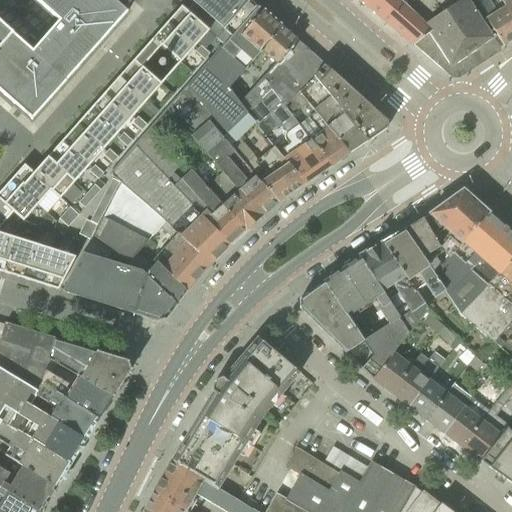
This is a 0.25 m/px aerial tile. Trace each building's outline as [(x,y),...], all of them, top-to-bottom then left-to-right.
[(35,0),(59,21),(32,52),(0,23),(0,90),(22,111),(32,120),(40,110),(127,12),(113,0),(35,0)] [(232,35),(237,30),(241,34),(262,10),(258,6),(250,0),(192,0),(197,4),(206,12),(205,12),(207,14),(208,14),(225,29),(231,35),(232,34),(232,35)] [(433,22),(451,11),(466,1),(467,0),(361,0),(413,45),(433,22)] [(471,0),(502,47),(511,40),(511,16),(501,0),(471,0)] [(511,0),(501,0),(511,16),(511,0)] [(413,45),(442,70),(452,75),(461,74),(499,49),(466,1),(451,11),(433,22),(413,45)] [(261,51),(282,27),(262,10),(241,34),(237,30),(232,35),(231,36),(224,45),(188,86),(189,88),(228,133),(248,113),(239,102),(228,89),(249,65),(248,65),(261,51)] [(194,48),(209,32),(189,15),(175,31),(194,48)] [(276,64),(297,41),(282,27),(261,51),(248,65),(249,65),(257,71),(268,59),(276,64)] [(180,64),(194,48),(175,31),(161,47),(180,64)] [(217,40),(224,45),(231,36),(225,31),(217,40)] [(284,107),(298,92),(313,76),(323,65),(300,44),(297,41),(276,64),(239,102),(248,113),(271,91),(284,107)] [(204,60),(209,54),(201,46),(195,53),(204,60)] [(157,65),(161,67),(164,65),(166,62),(164,59),(161,57),(158,58),(156,62),(157,65)] [(387,122),(323,65),(313,76),(367,142),(369,141),(369,140),(387,128),(387,122)] [(142,68),(127,85),(146,102),(161,85),(142,68)] [(367,142),(313,76),(298,92),(307,103),(316,114),(317,114),(349,154),(367,142)] [(127,85),(113,101),(132,118),(146,102),(127,85)] [(189,136),(221,173),(223,171),(240,191),(264,215),(279,203),(223,138),(228,133),(189,88),(168,112),(189,136)] [(291,116),(284,107),(271,91),(248,113),(255,123),(254,124),(273,147),(274,146),(278,152),(277,153),(303,185),(331,167),(310,142),(302,133),(291,116)] [(284,107),(291,116),(307,103),(298,92),(284,107)] [(113,101),(98,117),(118,134),(132,118),(113,101)] [(159,112),(150,104),(147,107),(156,115),(159,112)] [(284,198),(303,185),(277,153),(278,152),(274,146),(273,147),(257,159),(238,139),(254,124),(255,123),(248,113),(228,133),(223,138),(279,203),(284,198)] [(331,167),(349,154),(317,114),(316,114),(309,119),(320,135),(310,142),(331,167)] [(103,151),(118,134),(98,117),(84,133),(103,151)] [(138,118),(132,124),(141,132),(147,126),(138,118)] [(103,151),(84,133),(70,150),(89,167),(103,151)] [(118,141),(127,148),(132,142),(124,134),(118,141)] [(174,187),(173,188),(166,180),(167,179),(137,147),(112,175),(123,184),(166,221),(213,263),(230,246),(174,187)] [(74,183),(89,167),(70,150),(55,166),(74,183)] [(112,164),(118,158),(109,150),(104,157),(112,164)] [(10,181),(37,206),(51,191),(41,182),(23,166),(10,181)] [(60,199),(74,183),(55,166),(41,182),(51,191),(60,199)] [(98,181),(104,174),(95,167),(89,173),(98,181)] [(206,187),(191,171),(174,187),(230,246),(249,229),(208,187),(207,186),(206,187)] [(221,173),(213,180),(207,186),(208,187),(249,229),(262,216),(264,215),(240,191),(223,171),(221,173)] [(113,179),(107,190),(115,194),(120,183),(113,179)] [(0,225),(12,212),(23,222),(37,206),(10,181),(3,189),(0,193),(0,225)] [(160,228),(166,221),(144,202),(123,184),(94,237),(130,261),(161,228),(160,228)] [(93,199),(101,191),(94,185),(87,194),(93,199)] [(109,204),(115,194),(107,190),(102,200),(109,204)] [(435,237),(445,227),(447,229),(443,233),(450,239),(441,249),(450,257),(489,214),(463,191),(430,215),(423,218),(435,237)] [(79,202),(85,208),(93,199),(87,194),(79,202)] [(96,210),(104,214),(109,204),(102,200),(96,210)] [(70,208),(64,214),(73,222),(79,216),(70,208)] [(104,214),(96,210),(91,220),(98,224),(104,214)] [(68,228),(73,222),(64,214),(59,220),(68,228)] [(472,271),(507,230),(489,214),(450,257),(451,258),(443,266),(441,283),(446,291),(461,315),(489,286),(472,271)] [(440,247),(434,238),(435,237),(423,218),(405,229),(433,272),(440,265),(433,252),(440,247)] [(84,226),(95,232),(98,224),(91,220),(88,219),(84,226)] [(165,269),(188,290),(211,265),(213,263),(166,221),(160,228),(161,228),(172,239),(163,250),(155,259),(165,269)] [(84,226),(80,234),(91,239),(95,232),(84,226)] [(383,242),(416,292),(427,286),(435,298),(446,291),(441,283),(441,284),(433,273),(433,272),(405,229),(383,242)] [(501,275),(511,262),(511,234),(507,230),(472,271),(489,286),(500,274),(501,275)] [(0,272),(3,273),(6,263),(14,238),(0,233),(0,272)] [(33,244),(14,238),(6,263),(25,269),(33,244)] [(358,256),(359,259),(399,318),(409,334),(428,310),(416,292),(383,242),(358,256)] [(33,244),(25,269),(45,275),(53,250),(33,244)] [(142,271),(126,266),(129,263),(108,247),(99,258),(82,253),(62,291),(64,292),(158,322),(165,320),(178,303),(146,274),(146,275),(142,271)] [(45,275),(63,281),(75,258),(53,250),(45,275)] [(146,274),(178,303),(186,293),(188,290),(165,269),(155,259),(154,260),(156,262),(146,274)] [(399,318),(359,259),(342,269),(366,305),(375,299),(379,305),(378,309),(388,325),(399,318)] [(511,262),(501,275),(500,274),(489,286),(461,315),(494,343),(499,338),(511,322),(511,262)] [(366,305),(342,269),(335,274),(324,282),(364,341),(373,336),(372,334),(357,311),(366,305)] [(300,300),(299,308),(347,355),(364,344),(373,359),(369,363),(373,366),(366,374),(373,380),(396,351),(409,334),(399,318),(388,325),(372,334),(373,336),(364,341),(324,282),(300,300)] [(423,324),(436,335),(443,326),(430,315),(423,324)] [(511,322),(499,338),(511,349),(511,322)] [(87,349),(46,336),(5,324),(0,339),(0,368),(36,390),(41,383),(44,371),(48,359),(63,368),(68,360),(80,368),(81,368),(87,349)] [(299,373),(262,341),(258,338),(239,360),(243,364),(227,382),(223,378),(217,384),(212,392),(217,395),(191,439),(187,436),(172,460),(217,489),(255,428),(264,415),(299,373)] [(498,338),(494,343),(500,349),(505,344),(498,338)] [(128,361),(87,349),(81,368),(80,368),(75,376),(79,378),(80,377),(114,397),(131,370),(128,361)] [(467,350),(458,358),(467,367),(468,365),(475,358),(467,350)] [(391,394),(413,365),(396,351),(373,380),(391,394)] [(434,352),(428,360),(439,368),(444,360),(434,352)] [(391,394),(408,407),(430,379),(437,370),(419,357),(413,365),(391,394)] [(475,358),(468,365),(476,372),(483,365),(475,357),(475,358)] [(93,428),(100,418),(41,383),(36,390),(0,368),(0,387),(86,440),(93,428)] [(74,388),(44,371),(41,383),(100,418),(114,397),(80,377),(79,378),(74,388)] [(447,393),(430,379),(408,407),(427,421),(448,393),(447,393)] [(427,421),(444,435),(471,398),(453,385),(447,393),(448,393),(427,421)] [(0,420),(72,464),(86,440),(0,387),(0,420)] [(471,398),(444,435),(462,448),(482,422),(490,412),(488,411),(471,398)] [(495,416),(502,407),(496,403),(490,412),(495,416)] [(57,487),(72,464),(0,420),(0,442),(9,448),(5,454),(57,487)] [(501,436),(482,422),(462,448),(480,462),(490,449),(501,436)] [(501,436),(490,449),(480,462),(511,484),(511,434),(506,429),(501,436)] [(399,511),(414,486),(371,462),(359,482),(340,471),(338,474),(296,449),(285,469),(299,476),(285,501),(275,495),(265,511),(399,511)] [(0,487),(40,511),(42,511),(57,487),(5,454),(3,457),(9,460),(2,472),(0,470),(0,487)] [(213,511),(217,506),(227,511),(254,511),(238,501),(217,489),(172,460),(154,492),(187,511),(213,511)] [(414,486),(399,511),(435,511),(441,505),(423,491),(421,493),(415,488),(415,487),(414,486)] [(0,511),(40,511),(0,487),(0,511)] [(143,511),(187,511),(154,492),(143,511)]
